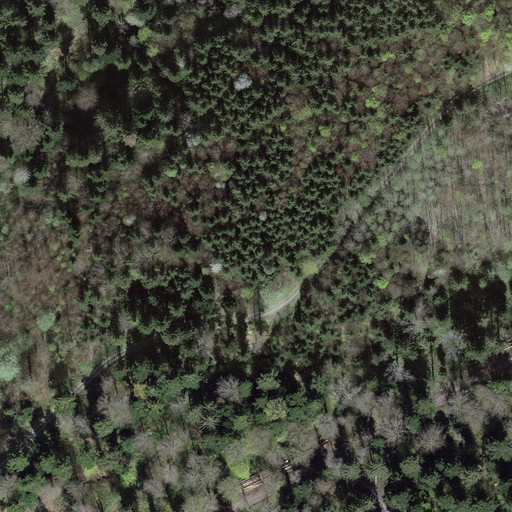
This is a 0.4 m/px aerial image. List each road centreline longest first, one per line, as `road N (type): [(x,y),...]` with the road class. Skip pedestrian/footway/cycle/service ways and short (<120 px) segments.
road 1 (track): [(511,70),(446,109),(288,298),(262,316),(185,334),(107,371),(0,465)]
road 2 (track): [(226,511),(511,360)]
road 3 (track): [(108,511),(273,322),(276,307)]
